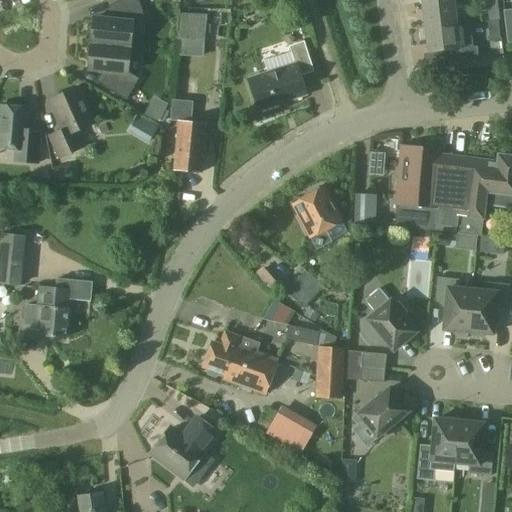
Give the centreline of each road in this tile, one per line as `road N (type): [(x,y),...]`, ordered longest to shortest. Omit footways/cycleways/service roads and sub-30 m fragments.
road 1 (residential): [(0,448),(91,432),(123,411),(179,268),(206,228),(308,145),(353,125)]
road 2 (residential): [(353,125),(316,0)]
